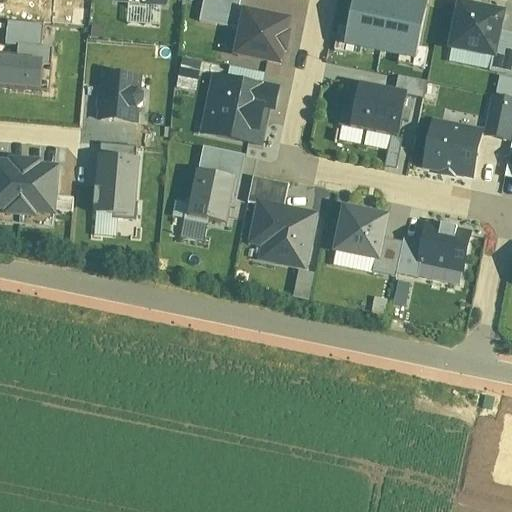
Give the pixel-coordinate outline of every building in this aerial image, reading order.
[(117,0),(117,12),(170,16),(170,0),(117,0)] [(428,12),(365,0),(357,0),(348,48),(418,62),(428,12)] [(511,39),(511,2),(497,0),(459,0),(452,47),(509,56),(511,39)] [(310,11),(250,2),(243,50),(303,58),(310,11)] [(0,44),(0,95),(49,100),(54,29),(2,24),(0,44)] [(104,77),(98,131),(140,135),(146,81),(104,77)] [(511,97),(511,81),(496,78),(493,94),(511,97)] [(409,93),(352,82),(341,136),(399,147),(409,93)] [(511,101),(493,100),(490,142),(511,143),(511,135),(511,101)] [(279,107),(235,101),(229,140),(273,146),(279,107)] [(483,131),(428,118),(417,169),(472,181),(483,131)] [(145,155),(103,151),(96,223),(139,226),(145,155)] [(60,174),(0,167),(0,226),(54,232),(60,174)] [(248,177),(210,170),(201,220),(238,227),(248,177)] [(332,211),(272,201),(265,244),(287,248),(325,254),(332,211)] [(394,225),(346,213),(335,260),(383,271),(394,225)] [(484,239),(421,224),(407,282),(470,298),(484,239)] [(322,272),(325,254),(287,248),(284,266),(322,272)] [(305,303),(308,276),(293,274),(290,301),(305,303)] [(396,284),(392,306),(402,308),(407,286),(396,284)]
